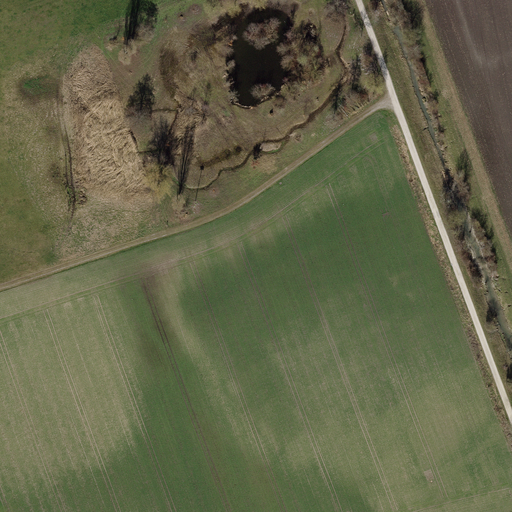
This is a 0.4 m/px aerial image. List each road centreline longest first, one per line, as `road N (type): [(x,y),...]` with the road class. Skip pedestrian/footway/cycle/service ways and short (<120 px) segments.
road 1 (track): [(511,417),(358,0)]
road 2 (track): [(394,97),(215,217),(0,287)]
